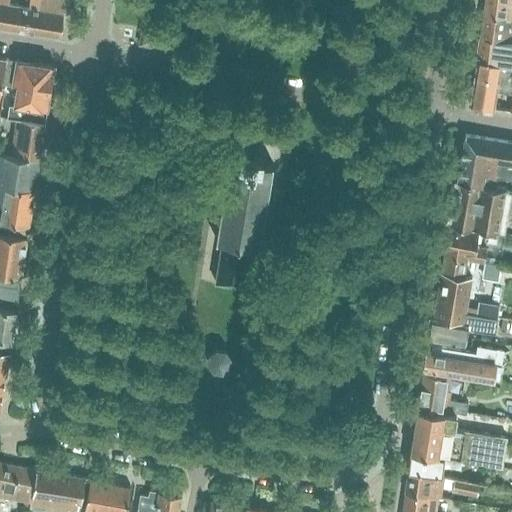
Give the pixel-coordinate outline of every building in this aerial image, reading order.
[(0,0),(0,24),(25,28),(29,4),(9,1),(9,0),(0,0)] [(60,33),(64,10),(63,10),(65,0),(29,0),(29,4),(25,28),(60,33)] [(511,0),(485,0),(483,13),(511,17),(511,0)] [(511,17),(483,13),(480,36),(511,40),(511,17)] [(160,33),(141,30),(139,43),(158,46),(160,33)] [(511,40),(480,36),(476,58),(511,63),(511,40)] [(51,88),(55,63),(9,57),(5,82),(14,83),(14,82),(18,82),(51,88)] [(511,63),(476,58),(469,102),(494,106),(496,94),(500,94),(501,90),(511,91),(511,100),(510,109),(511,109),(511,63)] [(48,107),(51,88),(18,82),(15,103),(48,107)] [(40,156),(45,120),(47,108),(9,103),(7,116),(16,117),(11,152),(40,156)] [(501,157),(504,138),(465,132),(457,178),(493,184),(498,184),(498,180),(494,180),(495,171),(498,157),(501,157)] [(511,139),(504,138),(501,157),(498,157),(495,171),(511,173),(511,139)] [(35,187),(40,157),(40,156),(11,152),(0,150),(0,182),(5,184),(35,187)] [(263,156),(256,155),(241,153),(240,157),(229,155),(216,238),(222,239),(253,244),(259,245),(273,162),(262,161),(263,156)] [(498,185),(498,184),(493,184),(457,178),(450,222),(497,230),(505,186),(498,185)] [(0,230),(27,234),(35,187),(5,184),(0,212),(0,230)] [(479,230),(449,225),(444,252),(467,256),(466,257),(485,260),(487,246),(476,245),(479,230)] [(0,293),(18,296),(27,234),(0,230),(0,293)] [(246,285),(249,269),(252,254),(253,244),(222,239),(220,249),(215,280),(246,285)] [(465,311),(471,275),(464,274),(466,257),(467,256),(444,252),(434,314),(463,320),(465,311)] [(478,300),(477,312),(497,315),(499,303),(478,300)] [(0,336),(12,338),(16,309),(0,306),(0,336)] [(494,331),(497,315),(477,312),(477,313),(465,311),(463,320),(434,314),(434,315),(433,315),(429,336),(464,342),(467,326),(494,331)] [(431,349),(427,349),(424,366),(492,378),(492,376),(499,376),(504,347),(477,343),(476,350),(432,343),(431,349)] [(0,408),(10,351),(0,348),(0,408)] [(447,389),(449,374),(423,370),(418,404),(465,412),(467,401),(448,398),(450,390),(447,389)] [(507,435),(454,427),(456,414),(417,408),(410,451),(444,456),(502,465),(507,435)] [(444,456),(410,451),(408,468),(430,471),(442,472),(443,462),(450,462),(450,465),(461,468),(461,464),(466,465),(467,460),(444,456)] [(0,492),(30,499),(36,467),(0,459),(0,492)] [(46,505),(52,470),(36,467),(30,499),(30,503),(46,505)] [(480,480),(442,472),(430,471),(408,468),(405,490),(438,495),(441,495),(442,484),(452,486),(452,487),(477,492),(480,480)] [(81,501),(86,475),(52,470),(46,505),(77,510),(79,501),(81,501)] [(90,476),(85,507),(100,510),(99,511),(125,511),(130,484),(91,476),(90,476)] [(155,511),(157,507),(179,510),(182,492),(159,489),(149,488),(148,493),(140,492),(137,508),(136,508),(135,511),(155,511)] [(435,511),(438,495),(405,490),(402,511),(435,511)] [(244,511),(246,504),(211,498),(208,511),(244,511)]
